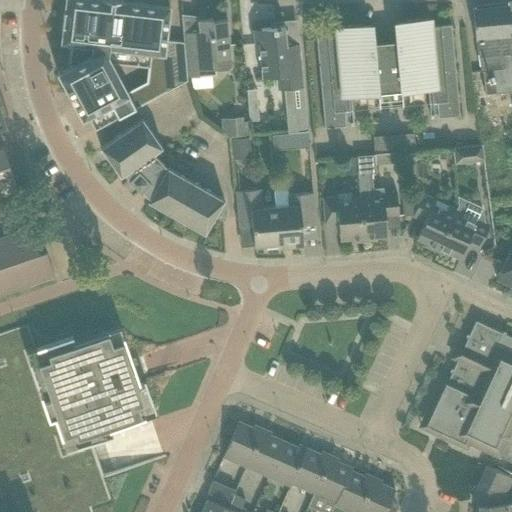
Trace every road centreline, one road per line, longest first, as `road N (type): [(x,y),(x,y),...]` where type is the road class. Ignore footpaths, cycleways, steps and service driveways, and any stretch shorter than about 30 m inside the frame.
road 1 (residential): [(261,278),(172,255),(110,212),(78,178),(39,97),(31,0)]
road 2 (residential): [(437,282),(400,267),(261,278)]
road 3 (residential): [(437,282),(371,439)]
road 4 (residential): [(371,439),(221,374)]
road 5 (residential): [(161,511),(221,374)]
